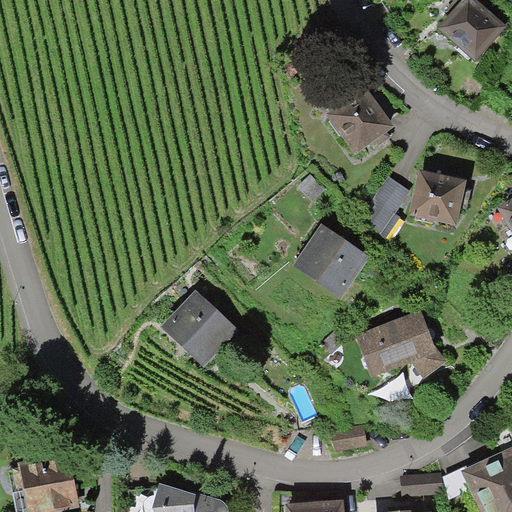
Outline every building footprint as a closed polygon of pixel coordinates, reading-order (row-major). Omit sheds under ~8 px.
[(469,59),(498,26),(468,0),(454,0),(432,26),(469,59)] [(356,159),(397,128),(368,89),(326,119),(356,159)] [(456,227),(466,181),(422,171),(411,216),(456,227)] [(364,215),(386,240),(402,218),(395,213),(409,194),(390,180),(364,215)] [(511,241),(511,197),(492,210),(511,241)] [(294,268),(342,301),(373,259),(324,225),(294,268)] [(196,366),(234,327),(196,289),(158,328),(196,366)] [(371,379),(412,364),(423,380),(446,364),(434,347),(421,312),(355,337),(371,379)] [(497,454),(469,466),(471,470),(511,450),(511,419),(488,430),(497,454)] [(366,448),(361,422),(329,429),(333,454),(366,448)] [(470,493),(479,511),(511,511),(511,450),(471,470),(462,474),(470,493)] [(19,510),(19,511),(48,511),(78,507),(73,483),(85,480),(84,457),(12,470),(13,477),(4,479),(11,511),(19,510)] [(469,466),(443,478),(449,501),(470,493),(462,474),(471,470),(469,466)] [(441,472),(400,474),(401,494),(442,493),(441,472)] [(221,511),(220,501),(144,487),(145,511),(221,511)] [(343,511),(342,501),(286,506),(286,511),(343,511)]
